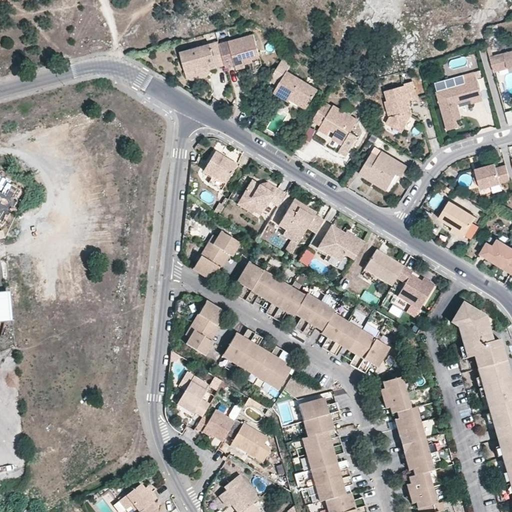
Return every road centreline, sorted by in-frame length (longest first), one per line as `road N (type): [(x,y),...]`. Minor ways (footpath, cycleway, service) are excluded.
road 1 (residential): [(389,511),(354,384),(169,268)]
road 2 (residential): [(193,108),(392,227)]
road 3 (residential): [(0,90),(112,64),(193,108)]
road 4 (residential): [(157,437),(153,398),(169,268)]
road 5 (residential): [(169,268),(182,136),(193,108)]
road 6 (residential): [(392,227),(443,157),(511,136)]
road 7 (residential): [(392,227),(511,301)]
